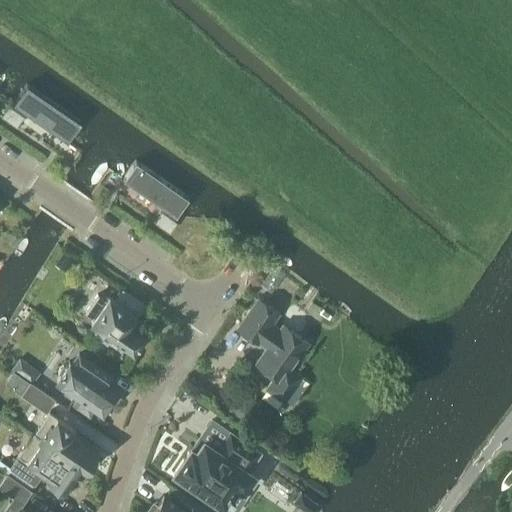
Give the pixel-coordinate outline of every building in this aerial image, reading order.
[(12,103),(64,139),(76,123),(23,86),(12,103)] [(23,117),(10,108),(3,117),(16,126),(23,117)] [(111,171),(176,216),(188,200),(122,155),(111,171)] [(169,232),(176,222),(163,213),(156,223),(169,232)] [(64,250),(55,264),(68,273),(77,259),(64,250)] [(142,337),(142,335),(144,332),(130,322),(143,304),(122,289),(114,300),(109,296),(105,300),(97,295),(85,311),(94,317),(90,322),(98,327),(95,331),(115,345),(118,341),(131,350),(134,347),(135,347),(137,346),(140,345),(141,344),(142,342),(142,341),(143,339),(143,338),(142,337)] [(253,360),(272,373),(264,385),(281,397),(299,372),(287,364),(305,339),(280,321),(274,330),(265,323),(275,309),(256,295),(235,324),(255,339),(256,337),(265,343),(253,360)] [(60,368),(58,373),(58,374),(58,375),(59,376),(56,379),(77,394),(73,399),(88,409),(92,404),(101,411),(114,393),(104,386),(111,376),(78,354),(72,363),(69,361),(67,364),(66,365),(65,365),(64,365),(60,368)] [(19,357),(12,369),(22,375),(29,364),(19,357)] [(46,410),(54,399),(30,382),(22,394),(46,410)] [(75,430),(49,411),(34,433),(33,432),(32,434),(80,467),(83,469),(96,451),(90,447),(72,434),(75,430)] [(185,455),(173,472),(222,505),(223,505),(233,511),(235,511),(249,492),(244,489),(254,475),(247,470),(259,453),(229,432),(217,450),(203,440),(195,451),(190,448),(185,456),(185,455)] [(80,467),(32,434),(17,455),(18,456),(10,467),(34,483),(41,472),(65,488),(69,483),(74,482),(77,477),(77,472),(80,467)] [(7,474),(0,483),(0,486),(22,502),(30,490),(7,474)] [(300,491),(293,502),(303,509),(311,498),(300,491)] [(187,511),(163,495),(151,511),(187,511)]
